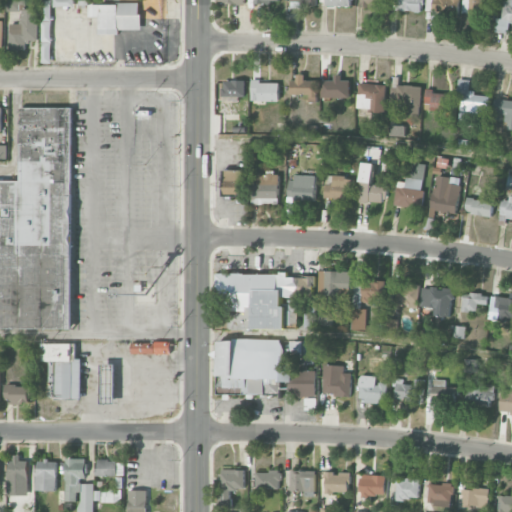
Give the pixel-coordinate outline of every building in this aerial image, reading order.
[(10,49),(26,49),(26,40),(38,40),(38,22),(34,22),(34,9),(25,9),(25,0),(6,0),(7,11),(21,11),(21,23),(9,23),(10,49)] [(52,0),(43,0),(42,63),(51,63),(52,0)] [(384,0),(361,0),(361,7),(385,8),(384,0)] [(397,0),(397,11),(424,12),(424,0),(397,0)] [(463,0),(463,12),(494,13),(494,0),(463,0)] [(509,23),(511,23),(511,0),(504,0),(502,18),(497,18),(496,32),(508,33),(509,23)] [(141,29),(141,3),(90,4),(90,17),(100,17),(100,34),(120,34),(120,30),(141,29)] [(322,80),(321,98),(350,98),(350,81),(342,80),(342,75),(334,75),(334,81),(322,80)] [(317,81),(305,81),(305,77),(290,77),(291,94),(309,94),(309,102),(318,102),(317,81)] [(490,95),(470,93),(471,80),(459,79),(458,93),(462,93),(460,118),(488,121),(490,95)] [(245,80),(225,81),(225,98),(246,97),(245,80)] [(279,101),(279,81),(251,82),(251,101),(279,101)] [(386,84),(358,83),(357,110),(384,111),(386,84)] [(391,85),(391,105),(410,105),(410,116),(421,116),(422,86),(391,85)] [(434,89),(425,89),(424,110),(451,111),(452,94),(434,93),(434,89)] [(507,115),(506,129),(511,129),(511,99),(495,99),(495,114),(507,115)] [(74,107),(22,107),(21,180),(0,180),(0,328),(73,328),(74,107)] [(0,144),(0,160),(8,161),(8,145),(0,144)] [(388,186),(372,184),(374,163),(363,162),(359,200),(386,203),(388,186)] [(394,205),(421,208),(425,164),(412,163),(410,178),(405,177),(404,188),(396,187),(394,205)] [(245,170),(223,170),(224,193),(246,192),(245,170)] [(278,204),(279,175),(255,174),(255,203),(278,204)] [(430,217),(435,217),(435,211),(458,213),(460,185),(450,184),(450,177),(435,175),(430,217)] [(289,176),(288,199),(315,200),(316,177),(289,176)] [(326,176),(325,198),(351,199),(353,177),(326,176)] [(494,202),(468,197),(465,212),(492,217),(494,202)] [(511,197),(502,197),(500,218),(511,219),(511,197)] [(352,272),(320,270),(319,296),(351,297),(352,272)] [(218,274),(218,304),(230,303),(230,330),(287,329),(287,325),(298,325),(298,302),(283,302),(283,297),(305,297),(306,326),(332,326),(332,313),(318,313),(318,301),(314,301),(314,276),(289,276),(289,273),(218,274)] [(353,308),(362,308),(362,302),(387,302),(387,281),(354,280),(353,308)] [(395,306),(419,307),(419,285),(396,284),(395,306)] [(420,306),(434,308),(433,315),(451,317),(453,289),(422,287),(420,306)] [(477,311),(478,304),(488,304),(488,294),(463,293),(463,311),(477,311)] [(511,297),(496,296),(495,307),(500,307),(499,318),(511,319),(511,297)] [(464,339),(466,327),(454,325),(453,338),(464,339)] [(219,393),(281,394),(281,382),(292,382),(292,397),(316,397),(316,370),(295,370),(295,364),(317,364),(317,341),(292,340),(292,356),(281,356),(281,340),(219,339),(219,393)] [(132,342),(132,354),(171,354),(171,342),(132,342)] [(81,399),(82,359),(75,359),(76,344),(42,343),(42,361),(56,362),(55,399),(81,399)] [(441,370),(441,358),(428,357),(428,370),(441,370)] [(463,373),(477,373),(477,359),(464,359),(463,373)] [(102,397),(115,398),(115,364),(103,364),(102,397)] [(323,394),(351,395),(351,373),(344,372),(344,365),(324,364),(323,394)] [(387,402),(387,383),(376,383),(376,376),(360,375),(359,401),(387,402)] [(403,379),(394,378),(394,398),(404,399),(404,403),(422,403),(423,379),(414,379),(414,384),(403,384),(403,379)] [(458,387),(445,387),(446,379),(431,379),(431,403),(457,404),(458,387)] [(30,402),(29,385),(5,386),(6,403),(30,402)] [(493,406),(493,386),(467,385),(466,405),(493,406)] [(511,413),(511,389),(501,389),(500,413),(511,413)] [(29,461),(21,461),(21,455),(9,455),(8,495),(28,496),(29,461)] [(93,511),(94,482),(86,482),(86,459),(66,459),(66,502),(77,502),(77,493),(80,493),(79,511),(93,511)] [(57,461),(37,460),(36,490),(57,491),(57,461)] [(97,476),(118,475),(118,468),(122,468),(122,461),(96,462),(97,476)] [(245,470),(223,469),(222,504),(230,504),(231,489),(245,490),(245,470)] [(315,496),(316,471),(291,470),(290,491),(305,491),(305,496),(315,496)] [(255,472),(256,489),(280,488),(279,471),(255,472)] [(326,493),(350,493),(350,473),(326,472),(326,493)] [(361,475),(360,495),(385,496),(386,476),(361,475)] [(420,478),(405,478),(405,482),(397,482),(396,499),(419,499),(420,478)] [(430,482),(427,503),(452,506),(454,485),(430,482)] [(488,508),(489,489),(463,488),(462,506),(488,508)] [(128,511),(146,511),(147,490),(128,490),(128,511)] [(511,511),(511,494),(498,494),(497,511),(511,511)]
